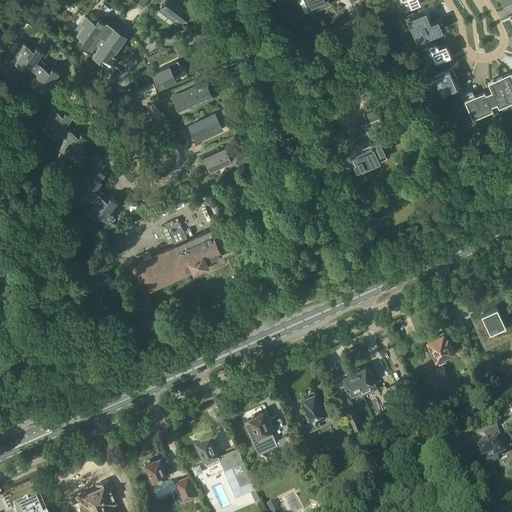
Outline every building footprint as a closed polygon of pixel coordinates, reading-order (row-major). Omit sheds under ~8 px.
[(142,9),(148,0),(138,0),(136,4),(142,9)] [(184,0),(165,0),(162,6),(184,22),(191,12),(184,7),(188,3),(184,0)] [(309,12),(310,13),(330,4),(328,0),(305,0),(311,11),(309,12)] [(404,0),(408,8),(421,3),(419,0),(404,0)] [(418,38),(440,28),(437,21),(429,24),(425,13),(411,19),(415,27),(413,28),(418,38)] [(76,28),(73,31),(84,39),(79,45),(90,53),(92,49),(95,51),(92,55),(100,60),(102,57),(112,64),(117,56),(114,54),(124,40),(123,39),(126,35),(106,21),(105,22),(98,18),(96,21),(86,14),(76,28)] [(452,55),(446,42),(439,45),(436,40),(427,44),(435,62),(452,55)] [(18,50),(11,59),(15,62),(22,67),(25,64),(34,70),(39,63),(36,61),(43,51),(35,46),(33,50),(23,43),(18,50)] [(227,64),(224,58),(214,63),(217,69),(227,64)] [(157,75),(154,76),(159,88),(177,80),(173,71),(178,69),(175,62),(155,71),(157,75)] [(38,73),(31,83),(38,88),(41,84),(50,91),(56,84),(52,81),(59,71),(51,66),(49,70),(39,63),(34,70),(38,73)] [(227,76),(230,75),(227,67),(223,69),(215,72),(218,80),(227,76)] [(444,91),(460,84),(456,76),(453,78),(449,68),(434,75),(434,76),(435,75),(442,92),(444,91)] [(511,81),(509,74),(500,78),(509,100),(511,98),(511,81)] [(509,100),(500,78),(491,81),(494,89),(485,93),(491,108),(493,107),(492,104),(498,102),(499,104),(509,100)] [(203,84),(176,96),(176,97),(181,107),(189,103),(190,106),(191,107),(210,98),(203,84)] [(491,108),(485,93),(475,97),(472,90),(463,94),(473,116),(481,112),(491,108)] [(64,135),(69,127),(66,125),(73,116),(65,110),(63,114),(54,107),(48,114),(52,117),(45,126),(53,132),(55,128),(64,135)] [(189,125),(192,130),(196,139),(223,127),(219,119),(229,114),(226,108),(194,122),(189,125)] [(366,113),(370,120),(357,126),(361,134),(366,132),(369,137),(385,130),(376,109),(366,113)] [(241,127),(253,122),(250,115),(238,120),(241,127)] [(456,122),(448,125),(451,132),(459,128),(456,122)] [(64,135),(67,138),(61,147),(67,151),(70,148),(80,155),(85,149),(82,146),(89,137),(81,131),(79,135),(69,127),(64,135)] [(353,153),(351,153),(360,173),(361,173),(360,172),(364,170),(388,160),(379,140),(353,151),(353,153)] [(8,145),(13,158),(21,155),(16,142),(8,145)] [(225,145),(203,155),(210,170),(232,160),(225,145)] [(255,158),(251,150),(245,152),(249,161),(255,158)] [(81,181),(74,190),(81,196),(83,192),(93,199),(98,192),(95,190),(103,180),(95,175),(92,178),(83,171),(78,179),(81,181)] [(44,196),(40,191),(34,196),(37,200),(44,196)] [(96,202),(89,211),(97,217),(99,214),(108,220),(103,228),(105,230),(116,225),(112,222),(115,218),(112,216),(114,213),(111,211),(118,201),(110,196),(108,199),(98,192),(93,199),(96,202)] [(176,246),(139,262),(150,286),(221,254),(217,246),(221,245),(218,238),(215,239),(211,230),(187,241),(177,218),(166,223),(176,246)] [(53,224),(51,219),(45,221),(48,227),(53,224)] [(58,238),(52,240),(55,249),(62,247),(58,238)] [(497,305),(490,308),(490,309),(482,312),(485,321),(485,322),(481,324),(480,323),(479,324),(483,333),(484,333),(486,337),(481,339),(485,349),(492,346),(490,343),(498,340),(498,336),(499,334),(503,333),(511,330),(511,320),(510,317),(509,317),(507,312),(508,311),(507,310),(500,314),(497,305)] [(453,351),(448,339),(445,340),(442,335),(436,338),(435,335),(427,339),(436,359),(437,358),(439,363),(446,360),(444,355),(453,351)] [(355,371),(362,387),(361,388),(363,391),(364,394),(378,388),(375,381),(373,377),(374,376),(370,368),(369,368),(368,366),(362,368),(360,368),(355,370),(355,371)] [(348,372),(342,375),(351,396),(363,391),(361,388),(362,387),(355,371),(349,374),(348,372)] [(401,397),(395,383),(386,387),(392,401),(401,397)] [(317,392),(316,392),(316,391),(315,390),(314,390),(313,390),(312,390),(311,390),(310,391),(310,392),(309,393),(309,394),(309,395),(310,396),(302,399),(313,422),(304,425),(304,424),(295,428),(296,430),(294,431),(297,439),(300,438),(301,440),(310,436),(308,432),(321,426),(318,421),(326,418),(323,413),(326,412),(317,392)] [(342,399),(347,409),(352,407),(347,396),(342,399)] [(358,435),(366,431),(356,408),(348,412),(358,435)] [(250,419),(246,421),(259,451),(277,443),(263,411),(257,414),(256,415),(255,414),(251,415),(251,417),(249,418),(250,419)] [(453,414),(442,419),(445,426),(456,422),(453,414)] [(382,430),(390,451),(397,448),(390,427),(382,430)] [(496,458),(503,455),(503,453),(506,452),(503,445),(500,446),(496,438),(499,437),(496,429),(484,435),(486,441),(478,445),(480,449),(478,449),(482,459),(484,458),(487,466),(497,462),(496,458)] [(294,431),(286,435),(292,450),(300,446),(294,432),(294,431)] [(197,440),(196,441),(206,464),(219,458),(224,470),(236,497),(251,490),(257,503),(261,501),(255,488),(251,480),(237,449),(219,458),(217,453),(209,435),(202,438),(200,437),(198,438),(197,440)] [(300,446),(292,450),(296,459),(304,455),(300,446)] [(154,459),(145,463),(155,482),(168,476),(159,458),(155,460),(154,459)] [(406,480),(412,477),(403,459),(397,462),(406,480)] [(371,467),(366,469),(372,484),(371,484),(376,493),(382,490),(371,467)] [(396,476),(391,478),(395,487),(400,484),(396,476)] [(431,476),(414,485),(417,494),(435,485),(431,476)] [(188,477),(177,481),(185,499),(196,494),(188,477)] [(114,511),(112,505),(115,503),(113,497),(116,496),(109,480),(97,485),(98,487),(79,496),(83,505),(80,507),(82,511),(114,511)] [(13,511),(42,511),(38,501),(29,504),(22,507),(13,511)]
